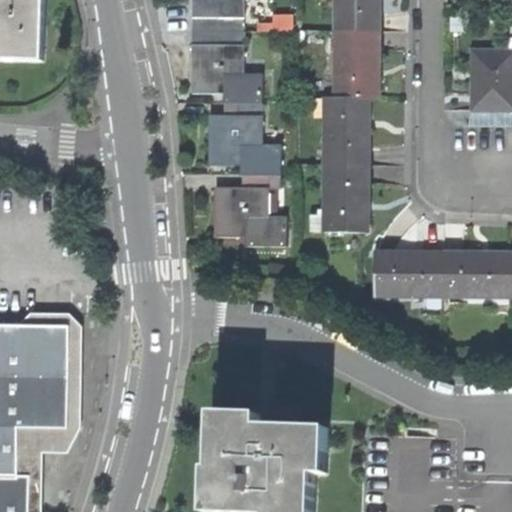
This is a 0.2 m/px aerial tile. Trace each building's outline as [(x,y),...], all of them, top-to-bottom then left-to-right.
[(0,0),(0,61),(42,62),(44,0),(0,0)] [(192,0),(193,18),(246,18),(245,0),(192,0)] [(338,0),(338,29),(383,30),(383,10),(383,0),(338,0)] [(193,18),(192,46),(245,46),(246,18),(193,18)] [(338,29),(337,94),(367,97),(378,97),(379,68),(383,69),(383,52),(383,30),(338,29)] [(220,95),(224,95),(224,75),(245,76),(245,46),(192,46),(192,95),(220,95)] [(472,109),(511,109),(511,50),(475,50),(475,66),(475,81),(472,81),(472,109)] [(263,75),(245,76),(224,75),(224,95),(224,104),(263,104),(263,75)] [(327,94),(326,162),(370,164),(371,142),(371,122),(366,122),(367,97),(337,94),(327,94)] [(224,104),(224,118),(263,118),(263,104),(224,104)] [(238,166),(243,166),(243,147),(263,147),(263,118),(224,118),(211,118),(211,166),(238,166)] [(281,147),(263,147),(243,147),(243,166),(243,176),(281,176),(281,147)] [(364,230),(365,202),(370,201),(370,187),(370,164),(326,162),(324,229),(364,230)] [(243,189),(268,189),(281,189),(281,176),(243,176),(243,189)] [(244,237),(248,237),(248,219),(268,219),(268,189),(243,189),(217,189),(217,237),(244,237)] [(287,218),(268,219),(248,219),(248,237),(248,247),(287,247),(287,218)] [(441,296),(510,296),(510,258),(487,258),(477,258),(477,253),(442,253),(442,258),(441,296)] [(374,297),(441,296),(442,258),(422,258),(408,258),(408,254),(374,254),(374,297)] [(21,326),(71,327),(70,429),(19,429),(19,477),(30,477),(29,511),(42,511),(43,488),(43,463),(43,454),(68,453),(81,429),(83,329),(71,315),(31,315),(21,326)] [(0,476),(19,477),(19,429),(70,429),(71,327),(21,326),(0,325),(0,476)] [(314,511),(316,475),(326,475),(327,454),(329,454),(329,429),(284,427),(261,427),(261,416),(215,415),(213,469),(211,469),(210,489),(208,489),(207,511),(314,511)] [(0,511),(29,511),(30,477),(19,477),(0,476),(0,511)]
